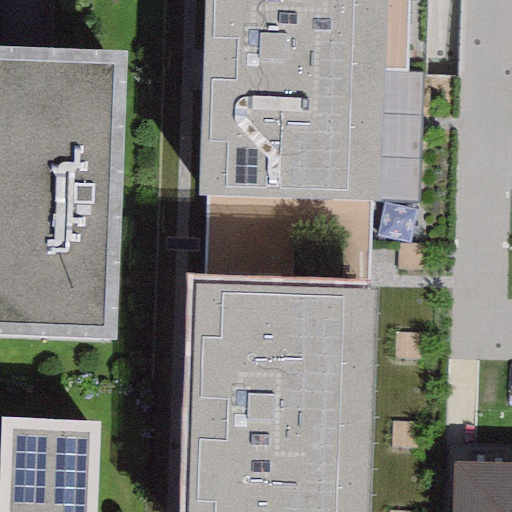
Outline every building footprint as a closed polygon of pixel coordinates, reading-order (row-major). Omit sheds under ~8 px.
[(203,0),(197,195),(206,196),(372,201),(419,203),(423,74),(407,74),(409,0),(203,0)] [(126,52),(0,47),(0,335),(115,339),(126,52)] [(203,275),(370,280),(372,201),(206,196),(203,275)] [(183,511),(369,511),(377,281),(370,280),(203,275),(191,274),(183,511)] [(96,511),(100,427),(0,423),(0,511),(96,511)] [(511,511),(511,474),(452,473),(451,511),(511,511)]
